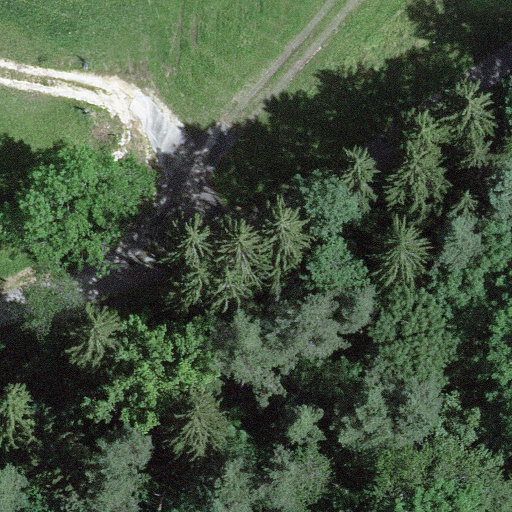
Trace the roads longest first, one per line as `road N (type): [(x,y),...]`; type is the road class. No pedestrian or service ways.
road 1 (residential): [(0,300),(233,221),(338,164),(511,46)]
road 2 (track): [(147,255),(179,163),(137,104),(111,90),(0,66)]
road 3 (track): [(179,163),(336,0)]
